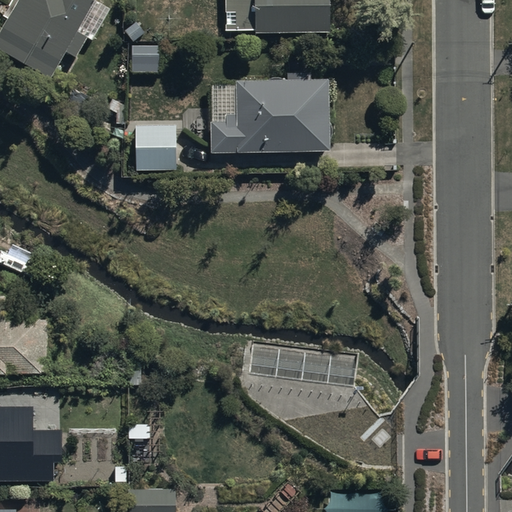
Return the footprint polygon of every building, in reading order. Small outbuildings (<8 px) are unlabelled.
[(13,0),(0,23),(0,41),(53,71),(66,48),(76,54),(89,31),(77,24),(90,0),(13,0)] [(224,0),(224,26),(329,26),(328,0),(224,0)] [(129,41),(129,68),(159,68),(159,40),(129,41)] [(209,81),(210,148),(328,147),(327,71),(233,72),(233,80),(209,81)] [(0,166),(52,205),(80,167),(45,142),(40,149),(12,128),(17,122),(1,110),(6,104),(0,99),(0,166)] [(175,120),(135,120),(135,166),(175,166),(175,120)] [(195,183),(134,184),(135,228),(200,227),(199,202),(223,201),(223,179),(195,180),(195,183)] [(247,226),(211,226),(211,256),(220,256),(220,279),(329,279),(329,210),(309,210),(309,201),(275,201),(275,212),(247,212),(247,226)] [(0,375),(50,375),(48,319),(8,320),(8,296),(0,295),(0,375)] [(97,382),(48,382),(48,425),(97,425),(97,382)] [(0,479),(53,479),(53,462),(62,462),(62,430),(32,430),(32,407),(0,406),(0,479)] [(174,511),(174,485),(128,485),(127,511),(174,511)] [(0,511),(16,511),(16,502),(0,502),(0,511)]
